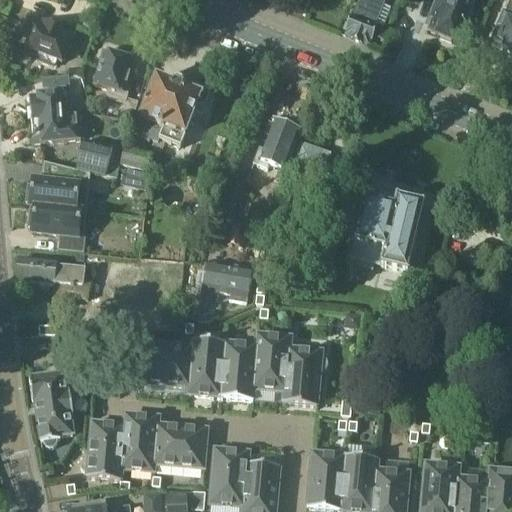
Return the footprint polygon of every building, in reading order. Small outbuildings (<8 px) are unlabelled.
[(368,45),(386,1),(383,0),(361,0),(347,36),(351,38),(351,39),(364,44),(364,43),(368,45)] [(438,0),(441,1),(431,26),(441,29),(439,34),(443,35),(442,38),(453,43),(454,40),(457,41),(461,31),(465,33),(476,3),(472,2),(472,0),(438,0)] [(511,4),(510,4),(492,50),(511,57),(511,4)] [(63,64),(73,37),(62,33),(62,31),(41,23),(33,20),(33,21),(29,23),(27,30),(29,35),(32,36),(27,50),(29,51),(26,57),(55,67),(57,61),(63,64)] [(131,122),(137,104),(126,100),(129,90),(126,89),(134,62),(122,59),(124,55),(109,50),(108,54),(106,53),(95,86),(108,90),(106,98),(126,103),(121,119),(131,122)] [(150,141),(154,143),(152,148),(162,152),(166,143),(181,150),(196,112),(201,114),(209,111),(215,98),(211,90),(195,84),(187,87),(176,83),(173,88),(157,81),(141,120),(148,123),(142,140),(149,143),(150,141)] [(31,98),(32,122),(67,119),(67,108),(71,107),(70,96),(31,98)] [(67,119),(32,122),(33,146),(80,143),(80,133),(79,119),(67,119)] [(300,136),(303,127),(289,121),(285,130),(274,126),(270,124),(264,138),(269,140),(264,152),(260,150),(254,166),(268,172),(270,168),(285,174),(300,136)] [(110,163),(113,151),(83,144),(77,171),(117,180),(120,166),(110,163)] [(322,181),(330,157),(302,147),(293,171),(322,181)] [(152,158),(126,151),(121,168),(147,174),(152,158)] [(30,205),(30,209),(35,209),(86,215),(90,175),(63,169),(61,186),(33,183),(32,187),(28,187),(26,204),(30,205)] [(148,177),(141,175),(137,191),(146,194),(148,177)] [(408,274),(424,206),(397,200),(395,210),(366,202),(356,244),(352,260),(361,262),(359,269),(373,272),(374,266),(408,274)] [(253,204),(244,227),(267,236),(274,213),(253,204)] [(32,233),(61,236),(85,239),(86,238),(83,238),(86,215),(35,209),(34,212),(30,212),(28,229),(33,229),(32,233)] [(85,239),(61,236),(59,252),(84,255),(85,239)] [(17,282),(16,291),(30,292),(31,284),(55,287),(53,298),(89,302),(90,290),(91,290),(93,273),(85,272),(84,273),(77,272),(77,267),(69,266),(69,271),(56,270),(57,264),(19,260),(17,282)] [(247,306),(253,272),(242,270),(243,268),(233,267),(232,268),(222,267),(217,294),(230,297),(229,302),(247,306)] [(258,287),(257,296),(264,296),(265,287),(258,287)] [(264,299),(257,298),(256,307),(263,308),(264,299)] [(201,301),(197,324),(212,325),(216,303),(201,301)] [(268,313),(261,312),(260,321),(267,322),(268,313)] [(194,328),(186,327),(186,336),(193,337),(194,328)] [(39,339),(55,340),(55,330),(39,329),(39,339)] [(88,333),(69,336),(71,351),(90,348),(88,333)] [(289,352),(290,352),(291,340),(257,337),(256,348),(257,348),(253,392),(254,392),(284,395),(285,395),(289,352)] [(511,339),(501,338),(499,355),(500,355),(511,362),(511,339)] [(187,397),(220,400),(225,346),(192,343),(192,350),(193,350),(189,390),(188,390),(187,397)] [(139,385),(188,390),(189,390),(193,350),(192,350),(143,346),(139,385)] [(257,348),(256,348),(225,346),(220,400),(253,403),(254,392),(253,392),(257,348)] [(321,360),(322,355),(290,352),(289,352),(285,395),(284,395),(283,406),(317,409),(320,374),(322,374),(326,372),(328,369),(328,366),(326,362),(323,360),(321,360)] [(30,383),(33,405),(36,404),(42,446),(45,446),(45,448),(47,451),(50,452),(54,452),(57,449),(58,446),(58,444),(61,443),(60,440),(73,438),(71,419),(74,418),(71,397),(68,397),(65,378),(62,378),(62,376),(60,373),(56,372),(52,372),(50,374),(48,378),(48,380),(30,383)] [(343,404),(342,411),(351,412),(352,404),(343,404)] [(351,420),(351,412),(342,411),(342,419),(351,420)] [(158,428),(159,421),(125,417),(124,429),(125,429),(122,472),(154,475),(155,468),(154,468),(158,428)] [(347,424),(340,424),(339,433),(346,433),(347,424)] [(357,425),(350,425),(349,434),(356,434),(357,425)] [(125,429),(124,429),(92,426),(89,461),(87,461),(84,463),(81,466),(81,469),(83,473),(86,475),(88,475),(87,481),(121,484),(122,472),(125,429)] [(422,436),(430,437),(431,428),(423,427),(422,436)] [(158,428),(154,468),(155,468),(204,472),(207,433),(158,428)] [(493,430),(484,429),(483,444),(492,445),(493,430)] [(411,435),(410,444),(418,445),(418,436),(411,435)] [(247,467),(248,467),(249,456),(215,453),(210,508),(242,511),(244,511),(247,467)] [(308,511),(318,511),(341,511),(346,459),(313,456),(308,511)] [(341,511),(373,511),(377,473),(378,462),(346,459),(341,511)] [(275,511),(280,470),(248,467),(247,467),(244,511),(242,511),(241,511),(275,511)] [(454,511),(458,481),(459,470),(426,467),(421,511),(454,511)] [(487,511),(511,511),(511,474),(490,472),(489,484),(490,484),(487,511)] [(373,511),(405,511),(409,476),(377,473),(373,511)] [(161,481),(154,480),(153,489),(160,490),(161,481)] [(454,511),(487,511),(490,484),(489,484),(458,481),(454,511)] [(130,485),(121,484),(120,492),(129,493),(130,485)] [(74,487),(67,488),(68,497),(76,496),(74,487)] [(202,511),(204,496),(192,495),(191,511),(200,511),(202,511)] [(165,500),(165,511),(186,511),(186,500),(165,500)]
